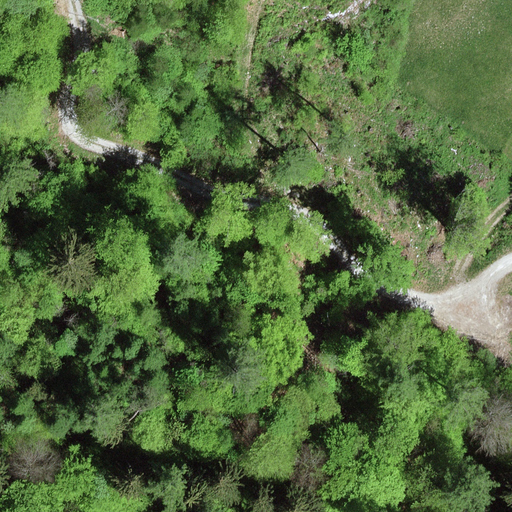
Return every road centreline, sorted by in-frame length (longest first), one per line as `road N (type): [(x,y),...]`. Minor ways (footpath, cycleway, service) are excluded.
road 1 (track): [(277,202),(218,194),(79,134),(68,105),(79,55),(74,0)]
road 2 (track): [(277,202),(313,221),(371,279),(412,301),(459,301),(511,261)]
